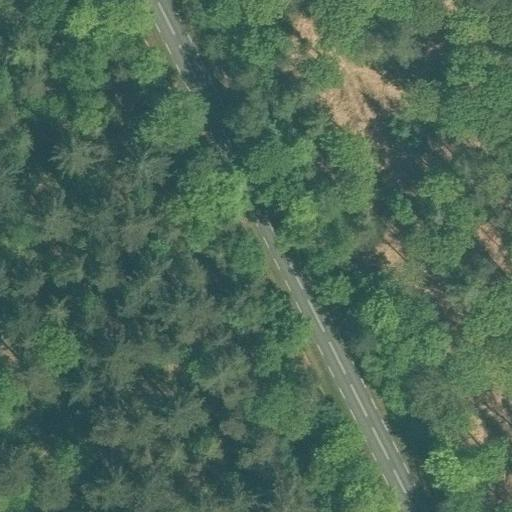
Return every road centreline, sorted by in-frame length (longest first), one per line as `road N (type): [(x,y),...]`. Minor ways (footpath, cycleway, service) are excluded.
road 1 (track): [(495,511),(238,0)]
road 2 (primary): [(410,511),(153,0)]
